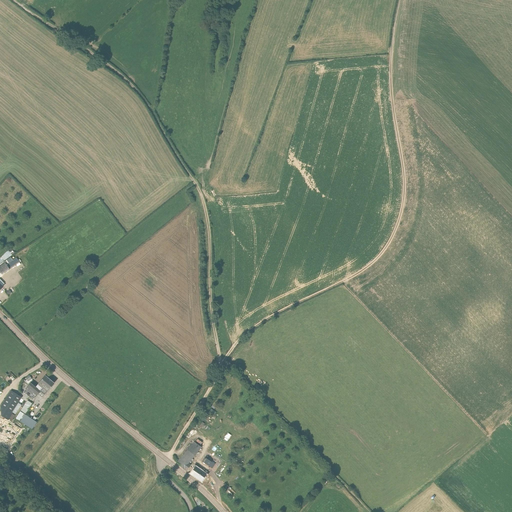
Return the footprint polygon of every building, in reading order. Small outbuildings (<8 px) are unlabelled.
[(0,263),(5,260),(12,256),(12,255),(8,250),(6,252),(0,258),(0,263)] [(0,271),(0,272),(1,273),(2,275),(9,270),(17,265),(18,266),(20,264),(19,262),(21,261),(19,259),(18,260),(16,258),(12,260),(9,263),(6,265),(5,263),(0,266),(0,271)] [(36,387),(30,382),(25,389),(28,391),(26,393),(33,399),(38,394),(40,391),(43,386),(49,379),(45,376),(42,380),(36,387)] [(54,383),(49,379),(43,386),(40,391),(38,394),(42,397),(51,387),(54,383)] [(0,406),(11,413),(18,403),(22,397),(10,390),(0,406)] [(25,415),(32,404),(27,401),(20,411),(16,418),(20,421),(25,415)] [(32,429),(36,422),(25,415),(20,421),(32,429)] [(190,462),(202,446),(195,440),(178,462),(187,469),(192,463),(190,462)] [(211,468),(213,464),(204,457),(201,461),(211,468)]
